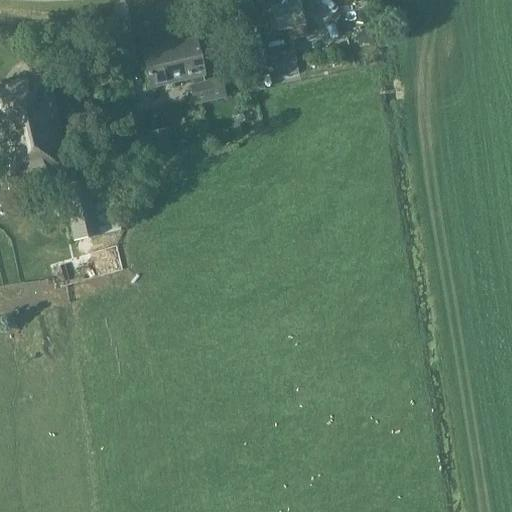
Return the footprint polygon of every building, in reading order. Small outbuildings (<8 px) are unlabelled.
[(307,38),(304,27),(298,2),(270,8),(276,33),(287,31),(290,42),(307,38)] [(369,28),(357,31),(360,47),(372,45),(369,28)] [(204,81),(203,78),(205,77),(195,40),(172,46),(171,43),(162,46),(162,48),(141,53),(149,89),(191,80),(192,84),(187,86),(192,106),(232,97),(227,76),(204,81)] [(279,78),(298,74),(291,43),(283,44),(282,40),(270,43),(271,47),(267,48),(270,66),(276,65),(279,78)] [(0,162),(5,185),(69,171),(47,73),(1,83),(2,87),(0,87),(0,162)] [(72,85),(57,88),(63,111),(77,108),(72,85)] [(147,132),(153,157),(172,153),(165,127),(147,132)] [(99,237),(99,236),(121,231),(107,176),(85,182),(85,181),(61,186),(74,243),(99,237)]
